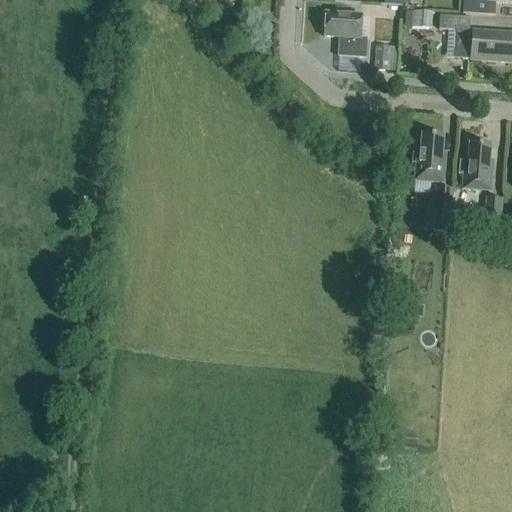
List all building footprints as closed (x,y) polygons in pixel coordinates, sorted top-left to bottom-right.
[(511,5),(511,0),(462,0),(461,15),(493,18),(494,5),(511,5)] [(361,6),(351,5),(350,16),(324,14),(323,38),(338,39),(337,58),(364,60),(366,41),(358,40),(361,6)] [(432,14),(412,13),(410,29),(431,31),(432,14)] [(451,60),(470,61),(470,63),(511,65),(511,35),(468,33),(469,19),(439,17),(438,32),(453,33),(451,60)] [(395,49),(375,48),(373,72),(394,73),(395,49)] [(442,185),(444,156),(441,155),(442,139),(421,137),(420,154),(416,153),(414,183),(442,185)] [(460,176),(462,177),(461,191),(489,193),(492,164),(488,163),(489,147),(468,146),(467,162),(464,161),(463,163),(461,163),(458,165),(458,174),(460,176)] [(450,220),(451,190),(434,189),(431,232),(446,233),(447,220),(450,220)] [(502,201),(485,199),(482,231),(499,232),(502,201)]
